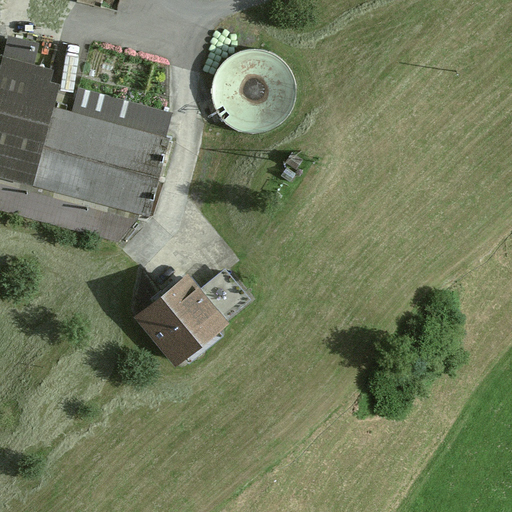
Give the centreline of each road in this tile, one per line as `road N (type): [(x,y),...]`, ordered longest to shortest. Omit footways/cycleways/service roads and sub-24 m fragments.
road 1 (unknown): [(187,5),(195,93),(175,229)]
road 2 (track): [(175,0),(113,25),(17,2)]
